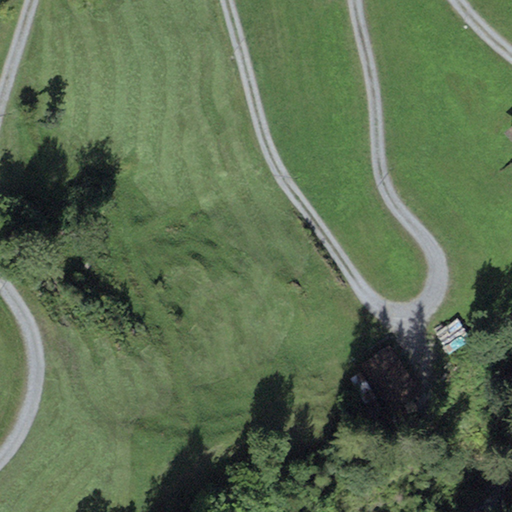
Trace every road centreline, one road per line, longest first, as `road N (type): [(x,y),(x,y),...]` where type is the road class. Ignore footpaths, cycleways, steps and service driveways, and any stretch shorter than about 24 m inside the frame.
road 1 (track): [(222,0),(264,147),(297,206),(389,318),(415,320),(434,309),(442,289),(438,266),(385,182),(355,0)]
road 2 (track): [(0,459),(29,413),(30,380),(26,342),(0,286)]
